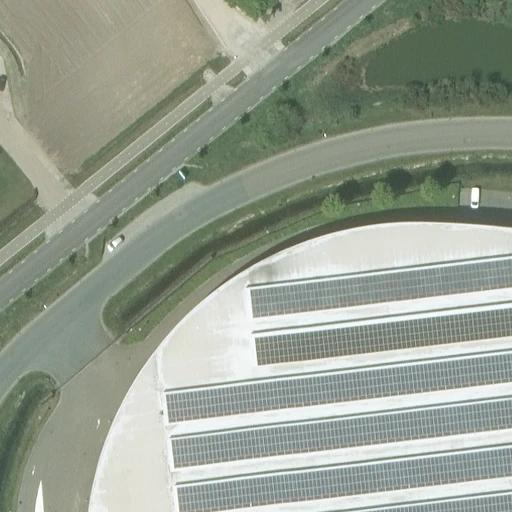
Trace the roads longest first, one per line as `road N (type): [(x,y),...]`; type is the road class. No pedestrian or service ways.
road 1 (unclassified): [(511,134),(428,136),(291,171),(220,200),(98,278),(0,379)]
road 2 (tertiary): [(0,297),(368,0)]
road 3 (unknown): [(105,387),(239,274),(296,245),(355,230),(435,224),(511,231)]
